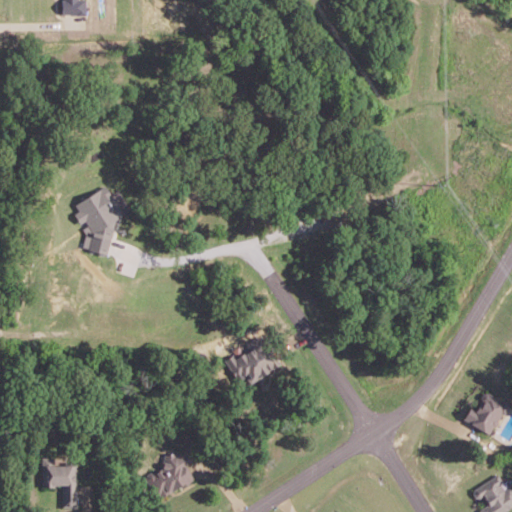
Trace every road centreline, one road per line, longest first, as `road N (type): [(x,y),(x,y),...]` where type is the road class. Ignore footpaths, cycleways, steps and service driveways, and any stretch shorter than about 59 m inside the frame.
road 1 (residential): [(511,245),(411,398),(252,511)]
road 2 (residential): [(274,274),(429,511)]
